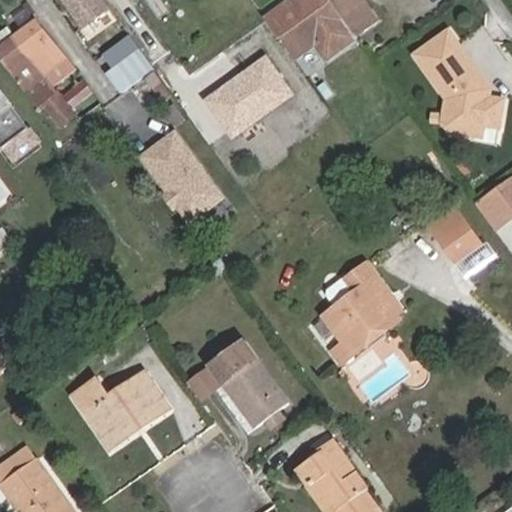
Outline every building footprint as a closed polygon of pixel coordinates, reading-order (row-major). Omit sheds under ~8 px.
[(69,0),(94,37),(120,19),(106,0),(69,0)] [(358,36),(339,10),(331,0),(287,0),(264,15),(298,62),(318,49),(328,63),(361,40),(358,36)] [(331,0),(339,10),(354,0),(331,0)] [(358,36),(381,19),(366,0),(354,0),(339,10),(358,36)] [(58,83),(22,34),(14,22),(0,32),(0,53),(27,92),(35,103),(42,98),(63,127),(81,114),(75,107),(68,96),(58,83)] [(77,70),(39,22),(22,34),(58,83),(77,70)] [(104,59),(112,72),(142,50),(133,38),(104,59)] [(453,39),(440,49),(421,63),(441,90),(453,106),(448,130),(456,140),(472,142),(474,130),(489,133),(503,136),(508,109),(494,105),(495,97),(453,39)] [(126,91),(134,85),(156,70),(142,50),(112,72),(126,91)] [(134,85),(154,113),(176,97),(156,70),(134,85)] [(0,134),(16,159),(42,142),(0,77),(0,134)] [(95,94),(88,83),(68,96),(75,107),(95,94)] [(472,142),(487,146),(489,133),(474,130),(472,142)] [(203,211),(225,195),(178,131),(156,145),(203,211)] [(190,221),(203,211),(156,145),(144,154),(190,221)] [(511,186),(481,208),(502,236),(511,228),(511,186)] [(432,227),(458,263),(487,241),(461,206),(432,227)] [(219,281),(233,272),(222,256),(207,265),(219,281)] [(347,276),(345,273),(325,287),(337,304),(327,310),(347,340),(336,348),(344,359),(411,311),(373,257),(347,276)] [(294,403),(249,342),(211,367),(224,386),(255,430),(265,422),(272,431),(289,419),(282,410),(294,403)] [(45,352),(24,367),(35,382),(55,367),(45,352)] [(207,398),(224,386),(211,367),(195,378),(207,398)] [(107,395),(97,380),(73,396),(111,450),(172,409),(145,370),(107,395)] [(385,511),(337,444),(300,470),(328,511),(385,511)] [(75,511),(30,449),(0,471),(0,483),(20,511),(75,511)]
